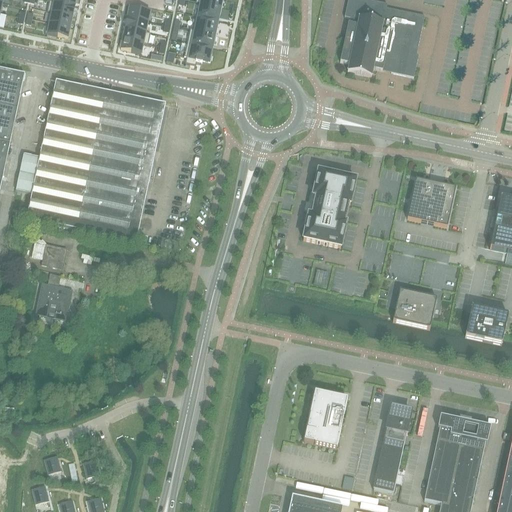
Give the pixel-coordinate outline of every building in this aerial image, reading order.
[(50,3),(49,3),(75,9),(75,8),(76,0),(54,0),(54,4),(50,3)] [(197,0),(197,4),(200,5),(221,10),(223,2),(222,2),(222,0),(197,0)] [(348,25),(340,64),(349,66),(347,74),(372,79),(373,71),(382,73),(383,69),(392,71),(391,75),(414,80),(418,57),(413,56),(414,52),(417,53),(425,18),(386,10),(387,6),(359,0),(348,0),(344,19),(351,20),(350,25),(348,25)] [(47,12),(47,14),(72,19),(75,9),(49,3),(49,4),(47,12)] [(200,5),(197,19),(218,23),(219,17),(220,18),(221,10),(200,5)] [(129,9),(127,19),(147,24),(149,13),(129,9)] [(47,14),(52,15),(50,25),(47,24),(47,25),(70,30),(70,29),(72,19),(47,14)] [(196,18),(193,32),(216,37),(217,29),(216,29),(218,23),(197,19),(196,18)] [(127,19),(125,30),(145,35),(147,24),(127,19)] [(47,25),(45,36),(68,41),(70,30),(47,25)] [(125,30),(122,41),(143,45),(146,46),(149,35),(145,35),(125,30)] [(191,32),(188,45),(212,50),(213,44),(214,45),(216,37),(193,32),(191,32)] [(122,41),(120,52),(140,56),(143,45),(122,41)] [(188,45),(185,59),(188,60),(187,66),(195,68),(195,67),(196,64),(201,65),(202,63),(210,65),(211,56),(210,56),(212,50),(188,45)] [(0,192),(3,178),(25,77),(0,71),(0,192)] [(24,157),(16,192),(22,194),(21,197),(17,218),(136,245),(148,191),(166,107),(56,83),(40,160),(24,157)] [(308,218),(303,242),(340,250),(345,226),(343,225),(347,207),(349,207),(355,182),(317,174),(312,199),(315,200),(311,218),(308,218)] [(415,182),(406,222),(446,230),(455,190),(415,182)] [(494,231),(490,251),(507,255),(505,266),(511,267),(511,191),(511,192),(509,202),(501,200),(496,220),(494,231)] [(42,297),(29,356),(117,375),(134,296),(47,277),(44,289),(45,289),(43,297),(42,297)] [(395,311),(395,312),(393,319),(392,324),(429,331),(431,325),(436,300),(432,299),(432,298),(431,297),(430,297),(429,297),(428,297),(428,298),(427,298),(399,292),(395,311)] [(472,309),(467,329),(466,333),(465,339),(502,347),(503,341),(508,317),(472,309)] [(315,395),(304,444),(336,451),(347,402),(315,395)] [(390,411),(386,431),(406,436),(407,436),(411,415),(390,411)] [(439,511),(470,511),(485,446),(487,446),(490,429),(440,419),(438,430),(439,431),(424,503),(441,507),(439,511)] [(386,431),(384,441),(404,446),(406,436),(386,431)] [(384,441),(382,452),(402,456),(404,446),(384,441)] [(508,457),(496,511),(511,511),(511,441),(508,457)] [(382,452),(379,462),(400,466),(402,456),(382,452)] [(57,458),(45,461),(48,476),(61,473),(57,458)] [(379,462),(377,472),(398,476),(400,466),(379,462)] [(96,463),(82,466),(85,481),(99,478),(96,463)] [(377,472),(375,482),(396,486),(398,476),(377,472)] [(375,482),(373,492),(393,496),(396,486),(375,482)] [(45,488),(32,491),(36,507),(49,504),(45,488)] [(289,511),(341,511),(342,509),(292,499),(289,511)] [(104,511),(101,500),(88,503),(90,511),(104,511)] [(74,511),(72,502),(59,506),(61,511),(74,511)]
